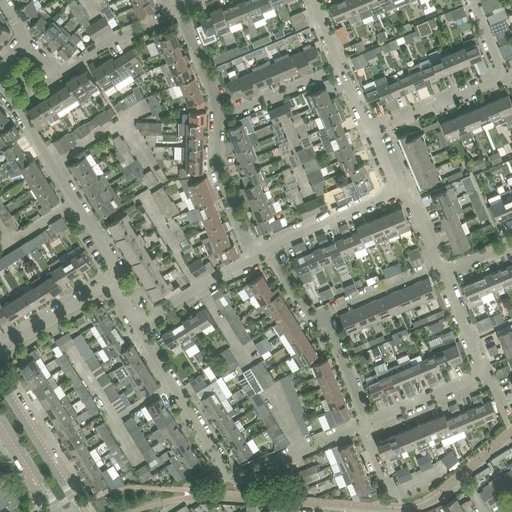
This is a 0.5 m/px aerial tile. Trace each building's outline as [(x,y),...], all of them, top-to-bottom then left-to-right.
[(17,8),(24,19),(25,17),(36,11),(42,7),(38,0),(30,0),(26,3),(17,8)] [(75,0),(74,0),(69,4),(72,9),(71,9),(74,15),(84,9),(80,3),(78,4),(75,0)] [(153,0),(150,0),(134,7),(138,18),(155,11),(152,5),(155,4),(153,0)] [(257,0),(246,0),(245,1),(251,16),(254,22),(265,17),(263,12),(257,0)] [(270,0),(257,0),(263,12),(274,7),(272,4),(270,0)] [(270,0),(272,4),(274,7),(275,10),(279,8),(277,2),(281,1),(282,0),(270,0)] [(362,19),(353,0),(344,0),(341,1),(347,16),(351,24),(362,19)] [(353,0),(362,19),(373,14),(370,7),(366,0),(353,0)] [(366,0),(370,7),(372,13),(373,14),(375,19),(378,17),(377,14),(385,11),(383,8),(382,4),(381,2),(379,0),(366,0)] [(379,0),(382,4),(385,11),(395,6),(392,0),(379,0)] [(483,0),(481,1),(484,8),(486,12),(501,6),(498,0),(483,0)] [(245,1),(234,5),(240,21),(251,16),(245,1)] [(347,16),(341,1),(329,6),(336,21),(347,16)] [(240,21),(234,5),(223,10),(229,25),(240,21)] [(453,19),(454,20),(467,15),(463,5),(450,11),(453,19)] [(36,11),(25,17),(26,18),(31,26),(30,27),(39,36),(41,33),(43,31),(50,24),(50,23),(54,19),(42,7),(36,11)] [(222,7),(211,12),(220,35),(231,30),(229,25),(223,10),(222,7)] [(107,21),(116,15),(114,11),(113,12),(105,17),(107,21)] [(290,16),(293,23),(305,18),(302,11),(290,16)] [(450,11),(445,13),(448,21),(453,19),(450,11)] [(197,27),(204,45),(205,44),(204,43),(216,38),(216,39),(217,39),(216,36),(220,35),(211,12),(206,14),(207,17),(200,19),(202,24),(197,27)] [(0,38),(1,39),(3,41),(10,31),(2,24),(4,21),(1,16),(0,14),(0,38)] [(86,16),(79,20),(79,21),(82,25),(89,21),(86,16)] [(111,28),(112,28),(107,21),(105,17),(103,17),(98,21),(105,32),(111,28)] [(503,31),(510,28),(505,17),(489,24),(494,35),(495,34),(503,31)] [(305,18),(293,23),(296,30),(308,25),(305,18)] [(432,18),(428,20),(431,28),(432,28),(436,26),(432,18)] [(43,31),(41,33),(46,39),(49,37),(51,40),(63,28),(54,19),(50,23),(50,24),(43,31)] [(428,20),(416,25),(418,29),(422,37),(433,32),(431,28),(428,20)] [(92,24),(91,25),(86,28),(93,39),(99,35),(92,24)] [(301,31),(302,35),(311,32),(309,27),(301,31)] [(342,27),(336,29),(341,40),(347,37),(342,27)] [(63,28),(51,40),(60,48),(71,36),(63,28)] [(163,51),(164,51),(180,44),(175,32),(170,35),(167,29),(153,35),(156,40),(154,41),(159,52),(163,51)] [(283,29),(274,33),(276,38),(285,34),(283,29)] [(60,48),(58,50),(67,58),(78,47),(79,46),(77,44),(81,39),(75,33),(71,36),(60,48)] [(270,34),(260,38),(263,44),(272,40),(270,34)] [(295,34),(286,37),(288,42),(296,39),(297,38),(295,34)] [(474,37),(463,41),(465,47),(471,62),(483,57),(476,42),(474,37)] [(260,38),(252,42),(254,48),(263,44),(260,38)] [(284,38),(275,42),(277,46),(284,44),(286,43),(284,38)] [(396,39),(389,42),(391,47),(398,44),(396,39)] [(275,42),(266,46),(268,50),(277,46),(275,42)] [(164,51),(168,62),(186,54),(185,54),(183,55),(178,45),(180,44),(164,51)] [(241,53),(249,49),(247,45),(247,44),(239,48),(241,53)] [(303,47),(304,50),(313,70),(312,66),(323,62),(316,45),(311,47),(310,44),(303,47)] [(262,47),(253,51),(255,56),(264,52),(262,47)] [(465,47),(454,52),(460,67),(471,62),(465,47)] [(230,58),(235,55),(232,48),(227,51),(230,58)] [(132,49),(126,53),(140,74),(145,71),(132,49)] [(304,50),(293,54),(302,74),(313,70),(304,50)] [(227,51),(214,56),(215,58),(214,58),(216,64),(230,58),(227,51)] [(253,51),(244,55),(246,59),(255,56),(253,51)] [(454,52),(443,56),(449,71),(460,67),(454,52)] [(126,53),(120,57),(134,78),(140,74),(126,53)] [(288,53),(281,56),(289,76),(300,71),(301,74),(302,74),(293,54),(289,56),(288,53)] [(351,58),(353,63),(353,64),(365,58),(363,53),(351,58)] [(168,62),(161,65),(165,76),(173,73),(188,66),(186,63),(189,62),(186,54),(183,55),(168,62)] [(242,56),(233,59),(235,64),(236,63),(244,60),(242,56)] [(275,62),(271,64),(278,80),(289,76),(281,56),(274,59),(275,62)] [(443,56),(432,61),(438,76),(449,71),(443,56)] [(113,57),(102,64),(115,84),(118,90),(135,79),(134,78),(120,57),(114,60),(113,57)] [(356,69),(368,64),(365,58),(353,64),(356,69)] [(432,64),(421,68),(428,83),(439,78),(438,76),(432,61),(431,61),(432,64)] [(115,84),(102,64),(96,67),(93,62),(89,65),(105,91),(115,84)] [(266,62),(259,65),(267,85),(278,80),(271,64),(267,65),(266,62)] [(217,66),(219,71),(228,67),(226,63),(217,66)] [(419,63),(408,67),(410,73),(417,88),(428,83),(421,68),(419,63)] [(253,71),(249,73),(257,93),(258,93),(256,90),(267,85),(259,65),(252,68),(253,71)] [(173,84),(174,86),(195,77),(190,66),(188,66),(173,73),(165,76),(168,84),(171,85),(173,84)] [(80,73),(77,76),(90,96),(89,95),(99,88),(86,67),(79,71),(80,73)] [(237,74),(246,98),(257,93),(249,73),(238,78),(237,74)] [(410,73),(399,77),(405,92),(417,88),(410,73)] [(140,74),(134,78),(135,79),(138,85),(139,88),(145,86),(140,74)] [(246,98),(237,74),(230,77),(231,81),(227,83),(234,99),(245,94),(246,98)] [(77,76),(67,82),(68,84),(77,98),(79,101),(80,103),(88,98),(88,97),(90,96),(89,95),(77,76)] [(375,80),(377,87),(383,102),(394,97),(388,82),(385,76),(375,80)] [(174,86),(173,86),(178,97),(184,94),(200,87),(195,77),(174,86)] [(399,77),(388,82),(394,97),(405,92),(399,77)] [(68,84),(58,91),(67,105),(77,98),(68,84)] [(132,88),(134,91),(138,101),(144,98),(139,88),(138,85),(132,88)] [(189,105),(190,105),(204,98),(200,87),(184,94),(189,105)] [(366,94),(364,95),(367,102),(369,101),(372,106),(383,102),(377,87),(366,92),(366,94)] [(311,94),(305,96),(310,108),(316,105),(331,99),(326,88),(311,94)] [(52,91),(47,95),(48,97),(57,111),(67,105),(58,91),(55,93),(54,91),(52,91)] [(134,91),(128,95),(129,96),(133,103),(134,104),(138,102),(138,101),(134,91)] [(148,96),(150,102),(157,99),(155,93),(148,96)] [(508,95),(497,100),(506,121),(511,118),(511,103),(510,99),(508,95)] [(129,96),(124,99),(128,106),(133,103),(129,96)] [(38,103),(46,117),(50,123),(56,120),(61,117),(61,116),(57,111),(48,97),(41,101),(38,103)] [(316,105),(320,116),(341,108),(336,97),(316,105)] [(67,105),(70,110),(80,104),(79,101),(77,98),(67,105)] [(180,122),(206,123),(206,111),(205,111),(203,99),(205,99),(204,98),(190,105),(191,110),(190,110),(190,114),(183,113),(183,122),(180,122)] [(123,109),(128,106),(124,99),(118,103),(123,109)] [(497,100),(486,104),(495,125),(495,126),(506,121),(497,100)] [(31,108),(27,110),(36,124),(46,117),(38,103),(36,101),(30,105),(31,108)] [(118,103),(114,106),(118,112),(123,109),(118,103)] [(292,115),(293,115),(288,103),(282,106),(287,118),(292,115)] [(486,104),(475,109),(481,124),(483,129),(495,125),(486,104)] [(57,111),(61,116),(70,110),(67,105),(57,111)] [(287,118),(282,106),(275,108),(280,120),(287,118)] [(115,114),(111,107),(101,114),(106,122),(111,118),(110,117),(115,114)] [(278,121),(280,120),(275,108),(268,111),(273,123),(278,121)] [(320,116),(325,127),(345,119),(341,108),(320,116)] [(0,133),(12,125),(8,118),(8,117),(0,109),(0,133)] [(475,109),(464,114),(470,128),(481,124),(475,109)] [(162,110),(155,113),(157,119),(164,116),(162,110)] [(300,115),(299,112),(293,115),(292,115),(294,120),(294,121),(301,118),(301,117),(300,115)] [(95,117),(99,124),(100,125),(106,122),(101,114),(95,117)] [(464,114),(453,118),(459,133),(462,139),(473,135),(470,128),(464,114)] [(235,126),(227,129),(232,140),(247,134),(255,131),(248,115),(234,121),(236,125),(235,126)] [(294,120),(292,121),(295,127),(307,122),(308,122),(305,115),(301,117),(301,118),(294,121),(294,120)] [(40,129),(50,123),(46,117),(36,124),(40,129)] [(95,117),(91,120),(95,127),(99,124),(95,117)] [(459,133),(453,118),(441,123),(447,138),(459,133)] [(325,127),(319,129),(322,136),(321,137),(323,141),(330,138),(345,132),(340,121),(346,119),(345,119),(325,127)] [(91,120),(86,123),(90,130),(95,127),(91,120)] [(280,126),(278,121),(273,123),(271,124),(273,130),(280,126)] [(422,127),(424,132),(439,125),(437,121),(422,127)] [(136,122),(136,128),(142,128),(141,134),(146,134),(156,134),(162,134),(162,122),(152,122),(140,122),(136,122)] [(179,135),(187,135),(203,135),(204,123),(206,123),(180,122),(179,135)] [(307,122),(295,127),(297,133),(299,132),(301,137),(308,135),(306,129),(309,128),(307,122)] [(80,127),(86,136),(91,132),(90,130),(86,123),(80,127)] [(14,124),(12,125),(0,133),(0,147),(12,140),(21,135),(14,124)] [(86,136),(80,127),(75,130),(79,137),(81,139),(86,136)] [(75,130),(70,133),(75,140),(79,137),(75,130)] [(421,133),(420,134),(418,130),(409,134),(409,133),(398,137),(398,138),(401,137),(422,187),(441,179),(440,178),(439,179),(437,174),(438,174),(433,160),(431,161),(427,152),(429,152),(424,138),(422,139),(420,135),(422,134),(421,133)] [(330,138),(334,149),(349,143),(348,139),(349,139),(350,137),(348,131),(345,132),(330,138)] [(276,135),(278,141),(285,138),(283,132),(276,135)] [(70,133),(65,136),(68,141),(57,148),(61,153),(77,143),(75,140),(70,133)] [(235,148),(237,151),(252,145),(247,134),(230,141),(233,149),(235,148)] [(301,137),(299,138),(300,140),(302,144),(304,148),(305,147),(306,148),(313,146),(313,145),(311,140),(312,140),(309,134),(308,135),(301,137)] [(65,136),(64,135),(55,140),(53,142),(57,148),(68,141),(65,136)] [(119,135),(113,139),(114,140),(116,144),(115,144),(118,150),(128,144),(125,140),(124,139),(123,140),(119,135)] [(187,135),(187,147),(203,147),(203,143),(206,143),(206,135),(203,135),(187,135)] [(2,150),(8,161),(22,152),(16,141),(2,150)] [(287,143),(278,147),(280,153),(283,152),(285,157),(287,156),(292,154),(290,149),(287,143)] [(334,149),(339,160),(354,154),(349,143),(334,149)] [(128,144),(118,150),(121,155),(122,154),(129,150),(131,149),(128,144)] [(234,152),(239,163),(251,158),(257,156),(252,145),(237,151),(234,152)] [(174,158),(187,159),(203,159),(203,154),(206,154),(206,150),(206,147),(203,147),(187,147),(175,146),(174,158)] [(303,148),(297,151),(302,163),(303,162),(308,160),(317,156),(313,146),(306,148),(305,147),(304,148),(303,148)] [(76,172),(78,175),(92,166),(86,156),(88,155),(84,150),(73,157),(76,162),(69,166),(73,173),(76,172)] [(122,154),(126,160),(132,156),(129,150),(122,154)] [(10,174),(20,168),(20,167),(34,159),(29,162),(22,152),(8,161),(12,166),(7,169),(10,174)] [(499,152),(494,154),(497,163),(502,160),(499,152)] [(287,156),(285,157),(287,163),(290,162),(292,168),(299,165),(294,153),(292,154),(287,156)] [(339,160),(343,171),(364,163),(359,165),(354,154),(339,160)] [(494,154),(489,156),(493,164),(497,163),(494,154)] [(126,160),(118,164),(124,174),(125,174),(132,170),(141,165),(137,159),(135,160),(132,156),(126,160)] [(308,160),(303,162),(305,168),(308,173),(321,168),(322,168),(317,156),(308,160)] [(239,163),(236,165),(241,176),(241,175),(256,169),(252,161),(251,159),(251,158),(239,163)] [(20,168),(10,174),(12,177),(23,173),(26,178),(40,169),(34,159),(20,167),(20,168)] [(203,159),(187,159),(186,167),(179,168),(181,177),(195,174),(195,171),(203,171),(203,159)] [(476,160),(471,162),(475,170),(480,168),(476,160)] [(471,162),(466,164),(470,172),(475,170),(471,162)] [(349,169),(353,180),(369,174),(364,163),(343,171),(344,172),(349,169)] [(141,165),(132,170),(138,180),(145,175),(142,170),(144,169),(141,165)] [(83,186),(98,177),(92,166),(78,175),(84,185),(83,186)] [(495,166),(490,168),(492,174),(498,172),(495,166)] [(155,170),(161,180),(163,182),(168,179),(161,167),(155,170)] [(244,187),(266,178),(261,167),(256,169),(241,175),(246,186),(244,187)] [(282,171),(285,177),(292,174),(289,168),(282,171)] [(321,168),(308,173),(310,179),(313,184),(321,181),(322,180),(325,179),(321,168)] [(26,178),(32,188),(46,179),(40,169),(26,178)] [(151,169),(146,173),(153,185),(159,181),(151,169)] [(461,170),(447,177),(449,181),(463,175),(462,171),(461,170)] [(83,186),(89,196),(110,183),(104,173),(98,177),(83,186)] [(354,180),(346,183),(346,184),(353,199),(370,192),(368,188),(373,185),(369,174),(354,180)] [(195,177),(180,179),(184,189),(188,198),(190,197),(210,189),(212,188),(210,182),(208,181),(207,182),(205,178),(197,181),(195,177)] [(296,178),(287,182),(289,188),(292,193),(299,190),(296,185),(298,184),(296,178)] [(32,188),(39,198),(55,188),(51,181),(49,182),(46,179),(32,188)] [(244,192),(243,193),(246,200),(264,192),(261,186),(265,184),(267,184),(264,179),(263,179),(246,186),(244,187),(245,191),(244,192)] [(321,181),(313,184),(315,190),(317,196),(324,193),(322,187),(323,187),(325,186),(322,180),(321,181)] [(89,196),(96,206),(116,194),(110,183),(89,196)] [(475,185),(466,189),(468,194),(477,190),(475,185)] [(152,193),(155,198),(166,191),(163,186),(152,193)] [(432,195),(437,207),(458,198),(453,186),(432,195)] [(55,188),(39,198),(44,205),(38,209),(42,215),(51,210),(49,206),(59,200),(53,190),(55,188)] [(190,197),(195,208),(213,201),(217,199),(214,193),(213,192),(211,193),(210,189),(190,197)] [(292,193),(288,195),(293,206),(296,204),(303,201),(301,196),(303,195),(301,189),(299,190),(292,193)] [(511,189),(500,193),(503,200),(509,215),(511,214),(511,191),(511,190),(511,189)] [(249,199),(253,210),(273,201),(275,200),(273,196),(272,196),(269,190),(264,192),(246,200),(249,199)] [(477,190),(468,194),(470,198),(479,195),(477,190)] [(155,198),(158,203),(169,196),(166,191),(155,198)] [(116,194),(96,206),(102,217),(122,204),(116,194)] [(323,195),(316,198),(321,210),(328,207),(323,195)] [(172,201),(169,196),(158,203),(161,208),(172,201)] [(437,207),(442,218),(456,212),(462,209),(458,198),(437,207)] [(173,200),(172,201),(161,208),(164,213),(177,206),(173,200)] [(509,215),(503,200),(491,205),(497,220),(509,215)] [(213,201),(195,208),(192,210),(196,220),(217,212),(213,201)] [(252,223),(273,214),(277,212),(273,201),(253,210),(255,213),(253,214),(252,215),(255,221),(252,223)] [(308,215),(314,213),(309,201),(304,203),(303,203),(308,215)] [(302,218),(308,215),(303,203),(297,206),(302,218)] [(117,239),(124,250),(143,238),(140,232),(137,234),(128,220),(131,218),(127,213),(137,207),(135,204),(115,216),(117,220),(108,225),(115,235),(116,235),(118,238),(117,239)] [(497,220),(491,205),(487,207),(494,222),(497,220)] [(180,211),(177,206),(164,213),(168,219),(180,211)] [(484,207),(475,211),(477,216),(486,212),(484,207)] [(402,208),(391,213),(397,227),(400,234),(411,229),(402,208)] [(152,222),(145,211),(143,213),(149,224),(152,222)] [(202,218),(207,229),(225,222),(224,221),(222,222),(218,212),(202,218)] [(442,218),(446,229),(461,223),(456,212),(442,218)] [(486,212),(477,216),(479,221),(488,217),(486,212)] [(391,213),(380,217),(388,239),(400,234),(397,227),(391,213)] [(273,214),(252,223),(257,234),(272,228),(273,231),(283,226),(280,218),(275,220),(273,214)] [(12,215),(2,221),(6,226),(8,225),(11,230),(15,228),(17,226),(14,221),(15,221),(16,221),(12,215)] [(51,224),(54,229),(65,222),(62,217),(51,224)] [(167,221),(170,226),(176,222),(174,217),(167,221)] [(380,217),(368,222),(378,243),(388,239),(380,217)] [(178,221),(176,222),(170,226),(168,227),(172,233),(181,227),(178,221)] [(54,229),(58,234),(69,228),(65,222),(54,229)] [(201,239),(203,244),(204,243),(227,234),(225,230),(228,229),(225,222),(207,229),(210,236),(208,237),(201,239)] [(368,222),(357,227),(359,231),(366,248),(378,243),(368,222)] [(446,229),(451,240),(466,234),(461,223),(446,229)] [(490,223),(482,227),(484,233),(493,229),(490,223)] [(46,230),(42,232),(47,240),(50,237),(46,230)] [(359,231),(348,236),(354,251),(357,258),(369,254),(366,248),(359,231)] [(177,237),(180,242),(187,238),(183,233),(177,237)] [(325,233),(321,235),(325,243),(326,245),(332,260),(335,268),(346,263),(343,256),(337,241),(330,244),(325,233)] [(213,253),(231,245),(227,234),(204,243),(209,254),(213,253)] [(466,234),(451,240),(456,252),(470,245),(466,234)] [(37,247),(41,244),(36,236),(32,239),(37,247)] [(167,246),(161,236),(158,237),(165,248),(167,246)] [(348,236),(337,241),(343,256),(354,251),(348,236)] [(133,263),(139,274),(158,262),(155,257),(152,258),(143,244),(146,243),(143,238),(124,250),(130,260),(131,259),(134,263),(133,263)] [(180,242),(183,247),(190,243),(187,238),(180,242)] [(32,239),(21,245),(27,254),(37,247),(32,239)] [(303,242),(299,244),(310,270),(321,265),(315,250),(308,253),(303,242)] [(231,245),(213,253),(215,258),(221,256),(224,261),(239,255),(234,244),(231,245)] [(299,257),(292,260),(295,267),(292,269),(293,272),(301,284),(314,279),(310,270),(299,244),(295,246),(299,257)] [(79,245),(69,252),(72,258),(81,271),(91,265),(83,251),(79,245)] [(326,245),(315,250),(321,265),(332,260),(326,245)] [(416,248),(406,252),(410,261),(420,257),(417,250),(416,248)] [(16,249),(11,251),(17,260),(21,257),(16,249)] [(11,251),(7,254),(12,263),(17,260),(11,251)] [(425,262),(422,256),(420,257),(410,261),(412,267),(425,262)] [(54,275),(64,290),(69,287),(65,281),(70,278),(62,264),(58,258),(48,265),(52,270),(54,275)] [(72,258),(62,264),(70,278),(81,271),(72,258)] [(201,273),(207,269),(200,258),(194,262),(201,273)] [(183,271),(176,260),(173,262),(180,273),(183,271)] [(158,262),(139,274),(146,284),(147,283),(149,287),(148,288),(154,298),(163,293),(166,298),(181,289),(179,285),(173,289),(172,288),(174,286),(170,281),(168,283),(159,269),(161,267),(158,262)] [(195,276),(201,273),(194,262),(188,265),(195,276)] [(391,276),(396,274),(392,266),(388,268),(391,276)] [(511,276),(508,267),(497,271),(503,286),(511,282),(511,276)] [(386,278),(391,276),(388,268),(383,270),(386,278)] [(50,278),(44,281),(53,295),(56,293),(57,294),(64,290),(54,275),(52,270),(47,273),(50,278)] [(497,271),(486,276),(492,291),(503,286),(497,271)] [(243,287),(250,297),(269,285),(262,275),(243,287)] [(374,275),(366,278),(369,285),(376,282),(374,275)] [(486,276),(475,280),(481,295),(492,291),(486,276)] [(360,278),(355,280),(357,287),(363,285),(360,278)] [(429,278),(418,283),(426,302),(432,299),(431,297),(436,295),(436,297),(437,297),(429,278)] [(481,295),(475,280),(463,285),(465,291),(462,293),(469,308),(484,302),(481,295)] [(44,281),(34,288),(42,301),(53,295),(44,281)] [(418,283),(407,287),(414,305),(418,303),(419,305),(426,302),(418,283)] [(250,297),(256,307),(281,292),(278,287),(272,291),(269,285),(250,297)] [(407,287),(395,292),(403,311),(410,308),(409,306),(414,305),(407,287)] [(34,288),(24,294),(32,308),(42,301),(34,288)] [(215,299),(224,314),(232,308),(230,304),(232,303),(225,292),(223,294),(215,299)] [(268,315),(272,312),(286,303),(284,300),(285,299),(281,292),(256,307),(259,312),(264,309),(268,315)] [(395,292),(384,297),(392,314),(396,312),(397,314),(403,311),(395,292)] [(24,294),(13,300),(22,314),(32,308),(24,294)] [(384,297),(373,301),(381,320),(388,318),(387,316),(392,314),(384,297)] [(13,300),(3,307),(11,320),(22,314),(13,300)] [(0,323),(8,319),(10,318),(3,307),(0,301),(0,323)] [(373,301),(362,306),(369,323),(374,321),(375,323),(381,320),(373,301)] [(272,312),(278,322),(292,313),(286,303),(272,312)] [(89,314),(96,324),(109,316),(102,305),(89,314)] [(362,306),(351,311),(359,330),(366,327),(365,325),(369,323),(362,306)] [(224,314),(227,318),(235,313),(232,308),(224,314)] [(203,309),(193,316),(201,329),(212,323),(203,309)] [(359,330),(351,311),(340,316),(348,335),(348,334),(348,333),(352,331),(353,333),(359,330)] [(278,322),(274,325),(277,330),(280,335),(285,332),(299,324),(292,313),(278,322)] [(487,316),(475,322),(479,331),(490,327),(494,325),(490,317),(489,315),(487,316)] [(96,324),(102,334),(115,326),(109,316),(96,324)] [(193,316),(183,322),(191,336),(201,329),(193,316)] [(438,331),(443,329),(439,321),(434,323),(438,331)] [(183,322),(173,328),(181,342),(185,349),(196,343),(191,336),(183,322)] [(430,325),(433,333),(438,331),(434,323),(430,325)] [(96,338),(102,334),(96,324),(89,328),(96,338)] [(234,330),(237,334),(245,329),(243,324),(234,330)] [(280,335),(279,336),(285,346),(291,342),(305,334),(299,324),(285,332),(280,335)] [(102,334),(108,345),(122,336),(115,326),(102,334)] [(181,342),(173,328),(162,335),(171,349),(181,342)] [(511,328),(498,334),(503,346),(511,342),(511,328)] [(237,334),(240,339),(248,333),(245,329),(237,334)] [(451,330),(440,335),(442,342),(451,363),(463,358),(459,349),(456,342),(451,330)] [(66,334),(61,337),(68,348),(73,345),(76,343),(73,339),(69,332),(66,334)] [(81,333),(73,339),(76,343),(79,349),(88,343),(81,333)] [(102,334),(96,338),(102,349),(108,345),(102,334)] [(291,342),(297,353),(311,344),(305,334),(291,342)] [(128,347),(122,336),(103,348),(110,358),(115,355),(128,347)] [(394,339),(393,339),(395,345),(402,341),(400,336),(394,339)] [(61,337),(56,340),(62,351),(64,350),(68,348),(61,337)] [(255,344),(258,349),(269,342),(266,337),(255,344)] [(258,349),(262,355),(273,348),(269,342),(258,349)] [(440,368),(451,363),(442,342),(431,347),(432,349),(435,355),(440,368)] [(511,342),(503,346),(507,357),(511,355),(511,342)] [(91,349),(88,343),(79,349),(83,354),(91,349)] [(122,358),(125,363),(139,354),(133,344),(128,347),(115,355),(118,361),(122,358)] [(311,344),(297,353),(298,353),(292,356),(300,369),(306,365),(305,363),(318,355),(311,344)] [(379,345),(371,348),(374,356),(382,353),(381,351),(379,345)] [(57,358),(62,354),(57,346),(52,350),(57,358)] [(20,366),(27,377),(40,368),(36,360),(41,357),(36,348),(29,353),(32,358),(20,366)] [(104,362),(110,358),(103,348),(98,351),(104,362)] [(232,355),(228,348),(217,355),(221,362),(225,367),(235,360),(232,355)] [(83,354),(85,359),(94,354),(91,349),(83,354)] [(57,358),(55,359),(58,365),(60,364),(63,368),(71,363),(68,359),(65,353),(62,354),(57,358)] [(85,359),(88,364),(97,358),(94,354),(85,359)] [(126,376),(128,375),(145,364),(139,354),(125,363),(120,366),(126,376)] [(365,354),(357,357),(361,365),(368,361),(365,354)] [(408,354),(397,358),(399,364),(408,384),(409,387),(413,385),(412,382),(419,379),(412,364),(410,359),(408,354)] [(432,356),(424,360),(430,375),(441,370),(440,368),(435,355),(434,355),(432,356)] [(510,364),(497,369),(497,370),(498,374),(507,370),(511,368),(511,355),(507,357),(510,364)] [(313,364),(318,376),(332,370),(331,366),(333,365),(329,357),(313,364)] [(88,364),(92,369),(100,364),(97,358),(88,364)] [(239,365),(235,360),(225,367),(228,372),(239,365)] [(424,360),(412,364),(419,379),(430,375),(424,360)] [(261,361),(256,364),(262,375),(268,372),(261,361)] [(385,361),(374,366),(377,373),(385,393),(387,396),(390,404),(394,403),(389,392),(397,389),(388,368),(385,361)] [(63,368),(66,373),(74,368),(71,363),(63,368)] [(104,370),(100,364),(92,369),(95,375),(104,370)] [(145,364),(128,375),(134,386),(138,383),(152,375),(145,364)] [(243,372),(250,383),(262,375),(256,364),(243,372)] [(399,364),(388,368),(397,389),(408,384),(399,364)] [(40,368),(27,377),(33,387),(47,378),(52,375),(46,365),(40,368)] [(120,380),(126,376),(120,366),(113,370),(119,381),(120,380)] [(78,373),(74,368),(66,373),(69,379),(78,373)] [(107,374),(104,370),(95,375),(98,379),(107,374)] [(206,373),(212,382),(216,380),(217,379),(212,370),(206,373)] [(318,376),(322,387),(337,381),(332,370),(318,376)] [(268,372),(262,375),(269,386),(275,383),(268,372)] [(78,373),(69,379),(76,389),(84,384),(78,373)] [(374,398),(385,393),(377,373),(372,375),(374,381),(368,383),(374,398)] [(98,379),(101,384),(110,379),(107,374),(98,379)] [(204,380),(201,374),(190,381),(193,386),(204,380)] [(126,376),(120,380),(127,390),(132,387),(134,386),(128,375),(126,376)] [(134,386),(132,387),(139,397),(145,394),(158,385),(152,375),(138,383),(134,386)] [(247,393),(249,398),(258,392),(264,389),(269,386),(262,375),(250,383),(253,389),(247,393)] [(217,379),(216,380),(227,398),(232,394),(221,377),(217,379)] [(33,387),(40,397),(53,389),(47,378),(33,387)] [(105,390),(113,385),(110,379),(101,384),(105,390)] [(196,392),(197,391),(207,385),(205,380),(204,380),(193,386),(196,392)] [(226,398),(227,398),(216,380),(212,382),(207,385),(197,391),(201,399),(207,410),(221,401),(226,398)] [(282,385),(285,390),(294,386),(292,381),(282,385)] [(322,387),(327,398),(342,392),(337,381),(322,387)] [(84,384),(76,389),(79,393),(80,395),(88,390),(87,388),(84,384)] [(113,385),(105,390),(108,395),(117,390),(113,385)] [(294,386),(285,390),(287,395),(296,391),(294,386)] [(40,397),(46,407),(60,399),(53,389),(40,397)] [(80,395),(82,400),(91,394),(88,390),(80,395)] [(108,395),(111,400),(119,395),(117,390),(108,395)] [(327,398),(332,409),(346,403),(342,392),(327,398)] [(123,393),(119,395),(127,407),(130,405),(123,393)] [(94,399),(91,394),(82,400),(85,405),(94,399)] [(486,420),(497,415),(491,400),(484,404),(479,394),(475,395),(479,403),(480,405),(486,420)] [(119,395),(111,400),(119,412),(127,407),(119,395)] [(147,407),(153,417),(167,409),(161,398),(147,407)] [(221,401),(207,410),(214,420),(227,411),(232,408),(226,398),(221,401)] [(261,398),(253,403),(256,408),(264,402),(261,398)] [(46,407),(52,418),(66,409),(60,399),(46,407)] [(94,399),(85,405),(88,409),(97,404),(94,399)] [(256,408),(254,409),(261,419),(262,418),(271,413),(267,407),(264,402),(256,408)] [(303,408),(301,403),(292,407),(294,412),(303,408)] [(346,403),(332,409),(324,412),(330,427),(343,422),(341,419),(351,415),(346,403)] [(88,409),(91,414),(97,410),(100,409),(97,404),(88,409)] [(480,405),(469,410),(475,425),(486,420),(480,405)] [(214,420),(220,430),(234,421),(231,417),(236,414),(232,408),(227,411),(214,420)] [(296,417),(305,413),(303,408),(294,412),(296,417)] [(56,429),(57,429),(72,419),(66,409),(52,418),(58,427),(56,429)] [(153,417),(160,427),(174,419),(167,409),(153,417)] [(469,410),(458,414),(464,429),(475,425),(469,410)] [(464,429),(458,414),(446,419),(452,434),(464,429)] [(444,415),(433,419),(441,439),(452,434),(446,419),(444,415)] [(124,422),(126,426),(135,421),(132,417),(124,422)] [(57,429),(63,439),(77,431),(74,426),(78,423),(75,418),(73,420),(72,419),(57,429)] [(274,418),(266,423),(269,428),(277,423),(274,418)] [(160,441),(166,438),(180,429),(174,419),(160,427),(154,431),(160,441)] [(433,419),(422,424),(430,444),(431,446),(436,443),(435,441),(441,439),(433,419)] [(130,432),(138,427),(135,421),(126,426),(130,432)] [(220,430),(227,440),(240,432),(234,421),(220,430)] [(299,423),(302,431),(303,434),(309,432),(304,421),(299,423)] [(104,422),(96,427),(99,431),(107,426),(104,422)] [(269,428),(266,429),(275,443),(275,451),(290,444),(286,438),(286,437),(277,423),(269,428)] [(422,424),(411,429),(417,444),(419,449),(430,444),(422,424)] [(99,431),(102,437),(110,431),(107,426),(99,431)] [(138,427),(130,432),(133,438),(142,432),(138,427)] [(63,439),(69,450),(83,441),(87,439),(81,428),(77,431),(63,439)] [(166,438),(173,448),(186,439),(180,429),(166,438)] [(411,429),(400,433),(406,448),(417,444),(411,429)] [(105,442),(114,436),(110,431),(102,437),(105,442)] [(145,437),(142,432),(133,438),(136,442),(145,437)] [(227,440),(233,450),(247,442),(240,432),(227,440)] [(400,433),(389,438),(395,453),(397,458),(403,456),(400,450),(406,448),(400,433)] [(114,436),(105,442),(109,448),(117,442),(114,436)] [(136,442),(139,447),(148,441),(145,437),(136,442)] [(395,453),(389,438),(377,443),(383,458),(389,455),(391,461),(397,458),(395,453)] [(169,457),(172,462),(193,449),(186,439),(173,448),(176,453),(169,457)] [(69,450),(76,460),(89,451),(83,441),(69,450)] [(142,452),(151,447),(148,441),(139,447),(142,452)] [(111,452),(120,447),(117,442),(109,448),(111,452)] [(247,442),(233,450),(240,461),(253,452),(247,442)] [(330,448),(337,463),(358,454),(353,442),(339,448),(338,445),(330,448)] [(112,460),(108,462),(111,466),(113,465),(114,464),(126,457),(120,447),(111,452),(114,457),(115,458),(112,460)] [(151,447),(142,452),(146,458),(155,452),(151,447)] [(193,449),(172,462),(182,478),(202,465),(199,460),(193,449)] [(509,449),(501,454),(503,458),(511,453),(509,449)] [(76,460),(82,470),(96,462),(89,451),(76,460)] [(441,459),(445,464),(455,456),(450,451),(441,459)] [(146,458),(149,463),(156,458),(158,457),(155,452),(146,458)] [(334,473),(334,474),(335,477),(342,474),(363,465),(358,454),(337,463),(340,471),(334,473)] [(428,468),(433,466),(429,454),(423,457),(428,468)] [(503,458),(501,454),(492,459),(495,463),(503,458)] [(449,469),(459,460),(455,456),(445,464),(449,469)] [(126,457),(114,464),(117,470),(121,467),(124,472),(133,467),(126,457)] [(417,459),(421,469),(422,471),(428,468),(423,457),(417,459)] [(156,458),(149,463),(152,467),(159,463),(156,458)] [(96,462),(82,470),(88,480),(102,472),(102,471),(101,469),(99,467),(96,462)] [(148,479),(153,476),(146,464),(141,468),(148,479)] [(307,482),(313,480),(310,474),(318,471),(315,465),(302,471),(307,482)] [(342,474),(335,477),(339,488),(347,484),(347,485),(368,476),(363,465),(342,474)] [(407,480),(412,478),(407,466),(402,469),(407,480)] [(489,467),(481,471),(484,475),(491,471),(489,467)] [(107,468),(88,480),(95,491),(108,483),(111,488),(114,487),(125,485),(120,475),(114,479),(107,468)] [(135,471),(142,482),(148,479),(141,468),(135,471)] [(396,471),(398,475),(401,483),(407,480),(402,469),(396,471)] [(0,511),(12,511),(14,509),(12,506),(18,503),(18,500),(14,493),(11,492),(12,489),(0,470),(0,511)] [(505,477),(501,479),(511,494),(511,493),(511,472),(511,470),(504,475),(505,477)] [(301,485),(303,490),(309,487),(307,482),(302,471),(296,473),(301,485)] [(313,480),(320,477),(318,471),(310,474),(313,480)] [(484,475),(481,471),(475,475),(478,479),(484,475)] [(295,487),(301,485),(296,473),(290,475),(295,487)] [(499,475),(488,482),(489,484),(499,499),(503,496),(504,499),(511,494),(501,479),(499,475)] [(357,494),(360,500),(371,501),(383,496),(378,484),(372,487),(368,476),(347,485),(352,496),(357,494)] [(499,499),(489,484),(482,488),(484,490),(480,492),(489,508),(497,503),(495,501),(499,499)] [(443,506),(446,511),(458,511),(470,504),(467,500),(460,504),(456,498),(443,506)]
